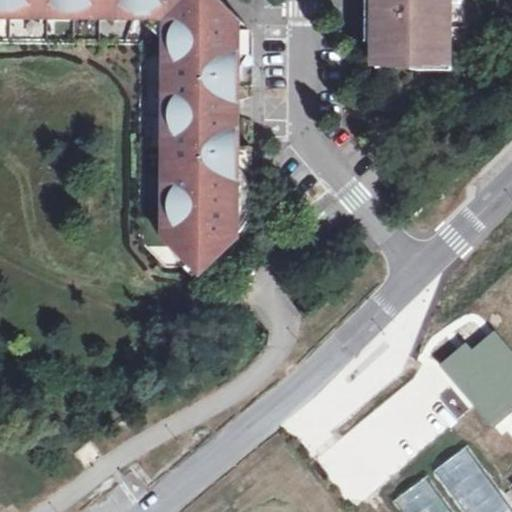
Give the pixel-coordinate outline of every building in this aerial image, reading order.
[(0,0),(0,44),(142,45),(187,0),(0,0)] [(187,0),(142,45),(141,169),(141,240),(168,268),(186,268),(200,268),(202,271),(225,249),(232,241),(240,234),(244,229),(247,223),(250,217),(252,211),(253,205),(253,201),(253,170),(253,155),(247,149),(240,149),(240,87),(254,87),(253,69),(254,52),(254,40),(254,38),(253,34),(252,32),(251,30),(249,28),(221,0),(187,0)] [(368,0),(369,0),(379,0),(379,26),(372,26),(371,47),(371,63),(413,63),(420,57),(441,57),(441,30),(450,30),(450,0),(368,0)] [(469,341),(439,365),(491,429),(511,411),(511,353),(493,330),(474,347),(469,341)] [(511,511),(511,507),(470,449),(435,474),(462,511),(511,511)] [(448,511),(424,477),(391,501),(399,511),(448,511)]
